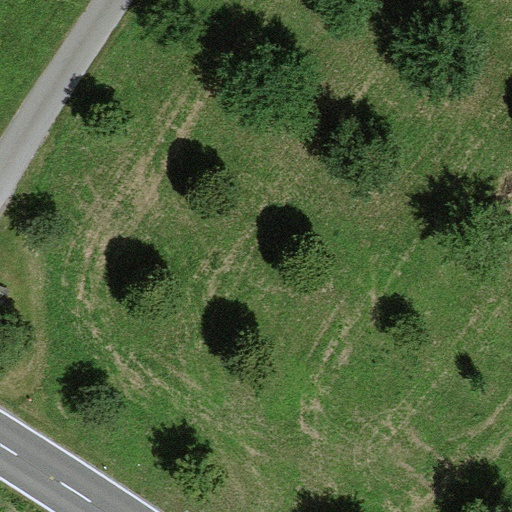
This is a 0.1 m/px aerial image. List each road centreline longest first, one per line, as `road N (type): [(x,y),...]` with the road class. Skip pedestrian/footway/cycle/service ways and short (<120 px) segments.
road 1 (residential): [(0,164),(108,0)]
road 2 (secondary): [(0,445),(105,511)]
